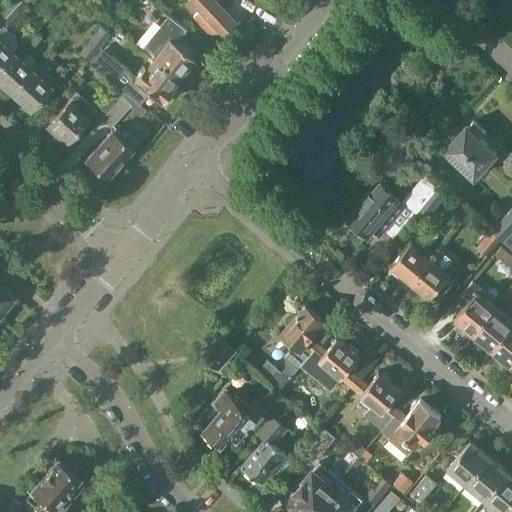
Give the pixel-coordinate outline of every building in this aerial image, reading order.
[(10,0),(0,11),(0,12),(9,21),(28,0),(10,0)] [(214,3),(215,0),(191,0),(200,9),(193,15),(212,35),(229,20),(214,3)] [(168,15),(141,48),(153,57),(178,77),(180,74),(183,76),(191,66),(189,63),(193,58),(191,57),(195,53),(178,39),(180,36),(186,29),(168,15)] [(99,25),(78,52),(88,60),(110,34),(99,25)] [(0,27),(0,64),(12,52),(15,48),(12,38),(0,27)] [(41,38),(32,29),(24,37),(34,46),(41,38)] [(12,52),(0,64),(0,82),(10,92),(37,62),(37,61),(27,52),(20,59),(12,52)] [(94,54),(89,61),(95,66),(118,85),(124,90),(128,94),(139,103),(148,92),(161,102),(172,89),(170,87),(178,77),(153,57),(146,66),(144,64),(135,75),(113,57),(107,65),(94,54)] [(37,62),(10,92),(29,109),(49,86),(56,79),(37,62)] [(118,85),(108,97),(114,102),(124,90),(118,85)] [(47,124),(65,141),(93,111),(101,117),(114,102),(108,97),(105,94),(94,107),(77,92),(56,114),(54,113),(47,120),(49,122),(47,124)] [(110,127),(130,104),(141,113),(145,109),(126,93),(101,119),(110,127)] [(466,125),(445,148),(475,176),(496,152),(480,137),(486,131),(474,120),(468,127),(466,125)] [(92,150),(84,159),(92,166),(89,169),(101,180),(104,177),(123,155),(126,158),(132,152),(130,149),(138,140),(127,130),(124,134),(115,126),(112,130),(111,129),(99,142),(97,140),(90,148),(92,150)] [(415,211),(417,213),(441,184),(426,172),(402,201),(398,199),(400,197),(381,182),(372,192),(369,190),(355,208),(357,210),(349,219),(368,235),(373,230),(380,235),(385,229),(394,237),(415,211)] [(441,184),(417,213),(425,219),(449,191),(441,184)] [(511,209),(493,230),(502,238),(504,240),(505,238),(511,230),(511,209)] [(493,230),(478,246),(488,255),(502,238),(493,230)] [(401,254),(391,266),(411,282),(431,257),(412,241),(401,254)] [(511,272),(511,254),(502,246),(495,254),(511,267),(511,269),(510,271),(511,272)] [(431,257),(411,282),(430,298),(432,295),(438,300),(454,280),(449,275),(450,274),(450,273),(455,267),(443,258),(446,254),(439,248),(433,254),(431,257)] [(0,277),(3,280),(11,271),(0,260),(0,277)] [(469,300),(454,318),(473,334),(496,306),(485,296),(487,293),(472,280),(461,293),(469,300)] [(0,284),(0,312),(13,296),(0,284)] [(277,367),(267,379),(280,390),(290,377),(291,378),(312,351),(319,343),(311,336),(326,319),(316,311),(317,309),(311,304),(309,306),(306,303),(290,322),(281,334),(283,336),(280,339),(290,347),(283,356),(290,362),(283,371),(282,372),(277,367)] [(511,318),(496,306),(473,334),(492,349),(511,325),(511,318)] [(511,325),(492,349),(510,364),(511,362),(511,325)] [(319,343),(312,351),(353,385),(360,376),(351,368),(361,356),(342,340),(337,336),(327,350),(319,343)] [(217,368),(236,349),(223,337),(204,356),(217,368)] [(360,376),(353,385),(373,403),(364,414),(383,430),(400,409),(392,402),(402,390),(397,386),(389,380),(391,378),(384,372),(382,374),(381,373),(379,372),(369,384),(360,376)] [(273,414),(286,397),(273,387),(260,403),(255,399),(248,408),(227,391),(216,404),(222,409),(204,430),(221,444),(230,432),(237,438),(248,425),(250,427),(261,413),(266,416),(254,430),(257,433),(273,414)] [(400,409),(383,430),(390,436),(388,438),(408,454),(422,437),(426,440),(436,429),(432,426),(441,415),(437,412),(438,410),(432,405),(431,406),(421,398),(419,400),(407,415),(400,409)] [(289,428),(273,414),(257,433),(265,440),(243,465),(262,481),(286,452),(276,444),(289,428)] [(325,428),(309,448),(319,457),(335,437),(325,428)] [(471,440),(447,468),(467,485),(490,456),(471,440)] [(356,441),(349,448),(359,456),(365,449),(356,441)] [(490,456),(467,485),(485,500),(509,472),(507,470),(490,456)] [(73,497),(83,485),(76,479),(77,478),(56,460),(24,497),(33,505),(39,498),(50,507),(47,511),(63,511),(72,497),(73,497)] [(317,464),(286,501),(299,511),(311,511),(333,486),(340,477),(320,460),(317,464)] [(402,472),(393,483),(404,492),(413,481),(402,472)] [(511,474),(509,472),(485,500),(499,511),(505,511),(511,504),(511,474)] [(427,474),(410,495),(420,503),(438,483),(427,474)] [(381,475),(365,495),(376,503),(392,484),(381,475)] [(333,486),(311,511),(352,511),(364,498),(352,487),(340,477),(333,486)] [(392,490),(373,511),(387,511),(400,497),(392,490)] [(14,497),(8,505),(15,510),(21,502),(14,497)]
